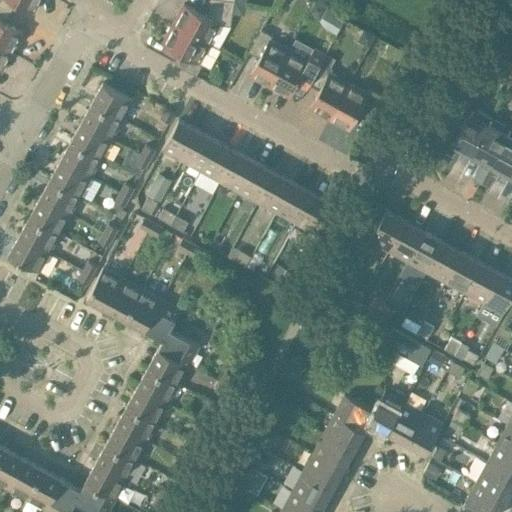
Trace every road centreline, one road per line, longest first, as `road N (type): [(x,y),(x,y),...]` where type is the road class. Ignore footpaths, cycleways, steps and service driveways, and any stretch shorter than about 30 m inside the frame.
road 1 (residential): [(118,42),(349,173),(400,172),(511,234)]
road 2 (residential): [(27,321),(6,367),(10,395),(44,414),(72,408),(90,371),(85,350)]
